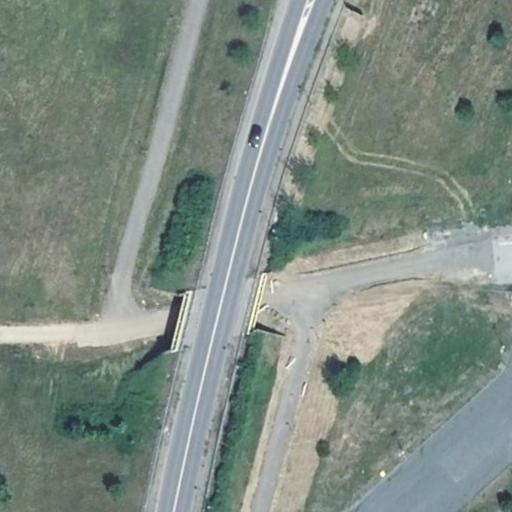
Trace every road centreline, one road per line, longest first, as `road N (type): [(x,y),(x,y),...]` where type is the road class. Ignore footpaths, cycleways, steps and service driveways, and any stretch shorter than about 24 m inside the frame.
road 1 (primary): [(174,511),(249,189),(313,0)]
road 2 (unclassified): [(511,256),(402,267),(301,290)]
road 3 (track): [(0,335),(129,323)]
road 4 (unknown): [(511,378),(417,467)]
